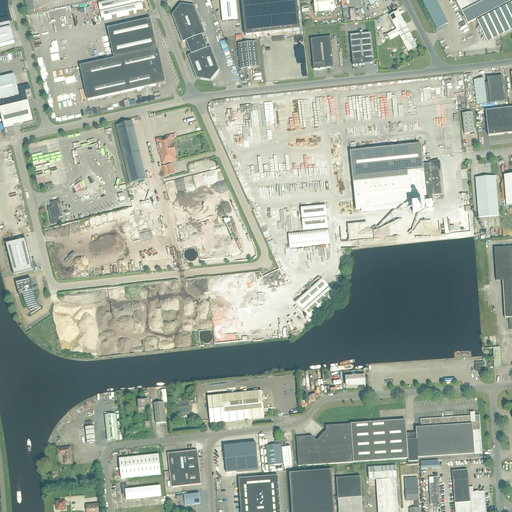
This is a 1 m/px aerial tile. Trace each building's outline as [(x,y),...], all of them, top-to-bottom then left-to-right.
[(35,10),(32,0),(24,0),(28,12),(35,10)] [(143,0),(105,0),(98,2),(102,19),(104,18),(105,20),(112,19),(112,16),(116,15),(117,18),(129,15),(129,13),(133,12),(134,14),(137,14),(136,12),(141,11),(143,10),(142,3),(144,2),(143,0)] [(300,31),(296,0),(241,0),(245,36),(300,31)] [(313,0),(315,14),(335,11),(333,0),(313,0)] [(421,0),(437,30),(448,24),(435,0),(421,0)] [(511,0),(454,0),(455,1),(457,0),(461,0),(456,3),(467,25),(476,20),(477,22),(487,42),(511,28),(511,0)] [(235,1),(220,2),(222,22),(238,21),(235,1)] [(172,16),(182,43),(186,42),(188,47),(187,47),(188,51),(189,50),(191,55),(188,57),(196,79),(210,81),(211,81),(219,71),(210,48),(207,49),(205,45),(208,44),(206,39),(204,40),(202,36),(205,34),(195,7),(181,5),(180,6),(172,16)] [(390,41),(399,36),(408,52),(417,48),(414,42),(398,12),(389,16),(396,30),(387,35),(390,41)] [(107,29),(114,59),(80,67),(87,101),(161,85),(165,79),(158,50),(157,50),(151,20),(107,29)] [(0,47),(15,44),(10,23),(0,25),(0,47)] [(370,34),(350,36),(352,60),(353,67),(357,66),(358,67),(359,66),(364,66),(364,65),(373,64),(370,34)] [(313,64),(313,71),(318,70),(319,71),(320,70),(324,70),(324,69),(333,68),(330,38),(310,40),(313,64)] [(240,70),(259,68),(257,43),(238,45),(240,70)] [(14,75),(0,78),(0,100),(19,96),(14,75)] [(483,79),(473,80),(476,106),(505,102),(502,77),(486,79),(487,84),(484,84),(483,79)] [(0,108),(0,113),(4,128),(23,123),(23,125),(32,123),(34,119),(32,111),(30,111),(28,102),(0,108)] [(511,108),(485,111),(488,137),(511,133),(511,108)] [(472,113),(462,114),(464,135),(474,134),(472,113)] [(130,184),(144,181),(130,123),(116,126),(130,184)] [(172,141),(171,142),(170,136),(165,138),(166,141),(162,142),(161,138),(157,140),(158,145),(157,145),(159,155),(160,155),(163,164),(176,161),(175,156),(176,156),(172,141)] [(353,183),(356,210),(412,204),(413,213),(432,211),(431,203),(433,202),(433,196),(442,195),(439,171),(439,165),(437,163),(430,163),(430,164),(423,165),(421,145),(350,152),(353,183)] [(166,166),(168,176),(175,175),(172,165),(166,166)] [(97,192),(107,183),(98,173),(92,178),(97,184),(93,187),(97,192)] [(188,201),(183,177),(171,180),(177,211),(185,209),(183,202),(188,201)] [(475,178),(478,218),(498,217),(495,177),(475,178)] [(63,217),(59,202),(54,203),(55,207),(48,209),(51,220),(52,225),(60,223),(58,218),(63,217)] [(301,208),(302,219),(327,216),(326,206),(301,208)] [(327,218),(302,220),(303,231),(328,228),(327,218)] [(328,229),(288,233),(289,248),(329,244),(328,229)] [(33,271),(25,240),(6,244),(13,275),(33,271)] [(511,247),(494,249),(496,282),(502,281),(505,319),(509,318),(509,330),(511,330),(511,247)] [(197,254),(196,253),(196,252),(195,251),(194,251),(193,250),(192,250),(191,250),(190,250),(189,250),(188,251),(187,251),(186,252),(186,253),(185,254),(185,255),(185,256),(185,257),(185,258),(185,259),(186,260),(187,261),(188,262),(189,262),(190,262),(191,262),(192,262),(193,262),(194,262),(195,261),(196,261),(196,260),(197,259),(197,258),(197,257),(197,256),(197,255),(197,254)] [(34,295),(33,292),(30,279),(30,280),(15,283),(19,296),(22,295),(23,298),(24,302),(25,305),(27,308),(29,312),(31,315),(39,310),(41,309),(39,306),(38,303),(36,300),(35,297),(34,295)] [(295,303),(310,319),(336,295),(321,279),(295,303)] [(213,338),(213,337),(212,336),(212,335),(211,334),(210,333),(209,333),(209,332),(208,332),(207,332),(206,332),(205,332),(204,332),(204,333),(203,333),(202,334),(201,335),(201,336),(200,337),(200,338),(200,339),(200,340),(201,340),(201,341),(201,342),(202,342),(202,343),(203,343),(204,344),(205,344),(206,344),(207,344),(208,344),(209,344),(210,343),(211,343),(211,342),(212,341),(212,340),(213,339),(213,338)] [(476,363),(477,370),(478,372),(485,371),(485,363),(476,363)] [(345,377),(346,387),(358,386),(358,389),(365,389),(364,385),(365,385),(365,375),(359,376),(347,377),(345,377)] [(240,394),(236,394),(208,397),(210,424),(264,418),(261,392),(240,394)] [(450,415),(456,414),(455,410),(451,410),(451,408),(453,408),(453,404),(452,397),(447,398),(448,407),(449,407),(450,415)] [(138,409),(148,408),(147,400),(137,401),(138,409)] [(190,415),(188,400),(182,401),(176,402),(178,416),(190,415)] [(154,404),(154,409),(156,424),(166,423),(164,403),(154,404)] [(481,453),(479,416),(474,416),(474,414),(470,415),(470,417),(459,417),(420,420),(421,428),(416,428),(416,434),(416,435),(406,435),(406,434),(405,421),(351,425),(348,425),(351,463),(353,463),(408,459),(408,463),(406,463),(406,466),(414,465),(419,465),(418,462),(418,458),(474,454),(481,453)] [(106,438),(119,436),(116,415),(103,417),(106,438)] [(152,427),(150,416),(127,418),(128,430),(152,427)] [(298,467),(351,463),(348,425),(325,426),(326,431),(317,441),(311,437),(296,438),(298,467)] [(93,427),(85,428),(87,444),(95,443),(93,427)] [(266,446),(268,466),(284,465),(284,468),(292,467),(290,447),(286,448),(285,442),(284,441),(276,442),(276,445),(266,446)] [(223,447),(226,474),(258,470),(256,443),(223,447)] [(70,448),(57,449),(58,456),(64,455),(65,464),(72,464),(70,448)] [(197,451),(187,452),(189,463),(199,462),(197,451)] [(187,452),(177,453),(179,470),(189,469),(189,463),(187,452)] [(167,454),(169,471),(179,470),(177,453),(167,454)] [(159,455),(119,459),(121,479),(161,475),(159,455)] [(420,462),(421,469),(439,468),(438,461),(420,462)] [(200,473),(199,462),(189,463),(189,469),(190,475),(200,473)] [(397,511),(398,511),(396,480),(396,479),(397,479),(396,466),(368,468),(369,480),(385,479),(385,480),(376,481),(377,511),(397,511)] [(201,485),(200,473),(190,475),(189,469),(179,470),(181,487),(201,485)] [(169,471),(171,488),(181,487),(179,470),(169,471)] [(334,511),(331,470),(289,474),(291,504),(291,511),(334,511)] [(452,472),(455,511),(485,511),(484,492),(473,493),(472,489),(471,488),(469,488),(467,471),(452,472)] [(240,511),(280,511),(278,476),(238,479),(240,511)] [(362,511),(362,497),(360,482),(360,477),(336,479),(337,499),(338,511),(362,511)] [(419,501),(418,490),(417,478),(404,479),(406,502),(414,501),(415,506),(419,506),(419,501)] [(440,509),(438,484),(438,478),(433,478),(433,484),(429,484),(430,505),(433,505),(433,507),(434,508),(436,507),(436,509),(440,509)] [(161,481),(122,484),(124,504),(163,500),(163,499),(161,481)] [(177,501),(179,500),(180,506),(200,504),(199,494),(176,497),(177,501)] [(65,501),(56,502),(57,511),(66,510),(65,501)]
